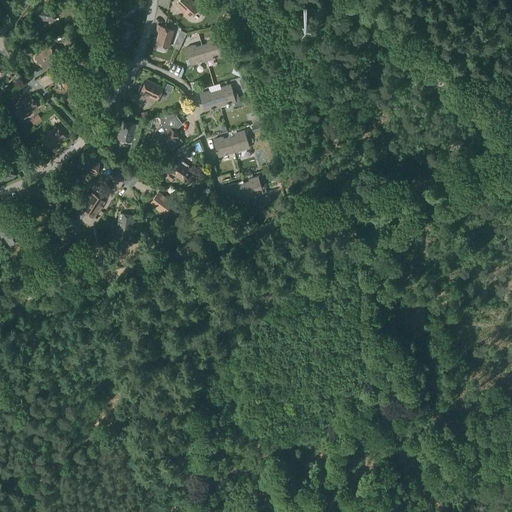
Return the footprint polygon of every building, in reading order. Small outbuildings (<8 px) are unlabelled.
[(190,0),(179,0),(175,4),(190,18),(199,8),(190,0)] [(308,0),(302,0),(295,9),(309,20),(319,9),(308,0)] [(37,5),(34,22),(40,23),(40,19),(53,21),(55,8),(37,5)] [(119,27),(115,38),(128,42),(133,25),(117,20),(116,25),(119,27)] [(159,32),(156,44),(168,47),(173,30),(157,25),(156,31),(159,32)] [(222,55),(217,38),(209,40),(210,42),(202,45),(206,59),(212,57),(213,58),(222,55)] [(45,50),(36,58),(44,68),(58,56),(47,43),(42,47),(45,50)] [(206,59),(202,45),(194,47),(193,45),(185,47),(191,65),(200,62),(199,60),(206,59)] [(236,64),(232,73),(241,78),(246,69),(236,64)] [(71,71),(60,76),(66,88),(82,80),(75,65),(69,68),(71,71)] [(51,76),(43,81),(45,85),(53,81),(51,76)] [(249,86),(246,77),(239,79),(242,88),(249,86)] [(146,80),(139,95),(144,97),(146,94),(157,99),(163,88),(146,80)] [(236,101),(231,84),(223,86),(223,88),(216,91),(220,105),(226,103),(227,104),(229,104),(229,103),(236,101)] [(220,105),(216,91),(208,93),(207,91),(199,93),(204,111),(211,109),(214,108),(213,107),(220,105)] [(92,93),(76,101),(82,113),(93,108),(94,111),(99,108),(92,93)] [(31,95),(15,105),(24,119),(29,116),(27,113),(37,107),(31,95)] [(37,114),(41,120),(46,116),(43,110),(37,114)] [(174,114),(159,117),(161,125),(174,116),(174,114)] [(180,116),(174,124),(182,130),(188,122),(180,116)] [(0,140),(10,131),(0,120),(0,140)] [(119,120),(118,126),(121,127),(119,139),(132,141),(135,124),(119,120)] [(69,134),(74,130),(69,124),(64,129),(69,134)] [(254,132),(262,129),(260,124),(252,126),(254,132)] [(179,138),(169,125),(164,128),(161,125),(156,130),(155,137),(152,140),(163,154),(167,151),(165,149),(179,138)] [(55,126),(42,138),(53,151),(57,147),(55,144),(64,136),(55,126)] [(250,147),(244,130),(237,132),(237,134),(229,137),(234,151),(240,149),(241,150),(243,150),(243,149),(250,147)] [(234,151),(229,137),(222,139),(221,137),(213,139),(218,157),(225,155),(228,154),(227,153),(234,151)] [(80,157),(77,170),(96,175),(99,162),(80,157)] [(4,166),(0,168),(0,182),(14,177),(8,161),(3,163),(4,166)] [(177,161),(165,179),(170,182),(175,175),(185,182),(192,171),(177,161)] [(263,193),(258,176),(250,178),(251,181),(243,183),(247,197),(254,195),(254,196),(257,196),(257,195),(263,193)] [(241,199),(247,197),(243,183),(235,185),(235,183),(227,185),(232,203),(239,201),(241,200),(241,199)] [(40,189),(38,197),(44,206),(47,202),(53,203),(59,200),(60,193),(56,188),(50,186),(45,190),(40,189)] [(158,192),(150,204),(166,215),(174,204),(158,192)] [(93,194),(82,210),(93,218),(104,201),(93,194)] [(120,213),(117,233),(130,235),(134,216),(120,213)] [(24,219),(18,223),(23,230),(29,226),(24,219)] [(11,222),(0,229),(0,236),(3,234),(10,245),(21,237),(11,222)] [(217,401),(221,411),(227,408),(223,399),(217,401)] [(309,438),(289,440),(291,456),(311,455),(309,438)]
